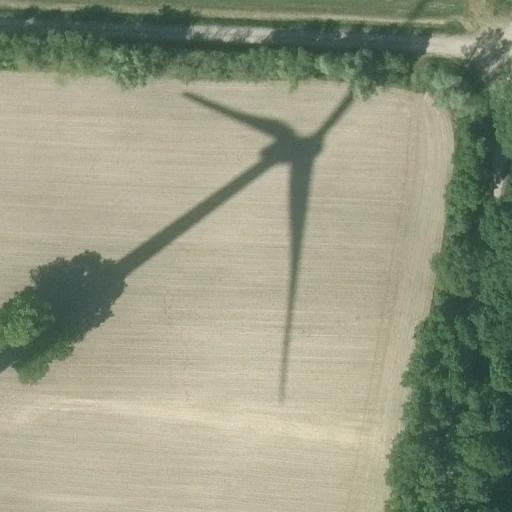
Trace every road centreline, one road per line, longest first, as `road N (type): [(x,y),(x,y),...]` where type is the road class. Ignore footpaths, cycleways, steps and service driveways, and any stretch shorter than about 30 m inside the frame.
road 1 (unclassified): [(497,37),(0,17)]
road 2 (unclassified): [(497,37),(428,511)]
